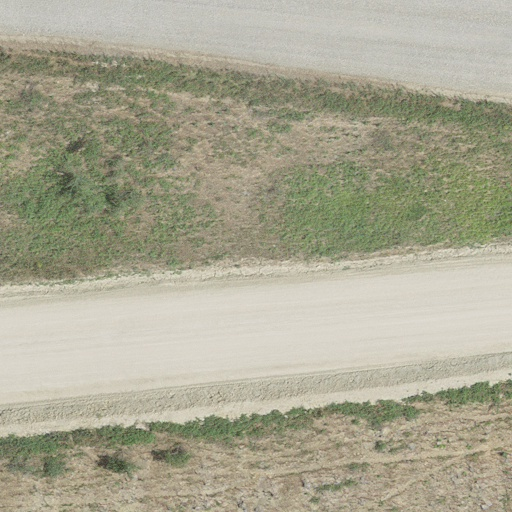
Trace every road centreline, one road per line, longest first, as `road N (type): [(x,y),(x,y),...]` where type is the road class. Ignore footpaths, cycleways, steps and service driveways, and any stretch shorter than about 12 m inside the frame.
road 1 (track): [(0,357),(511,309)]
road 2 (track): [(511,28),(97,0)]
